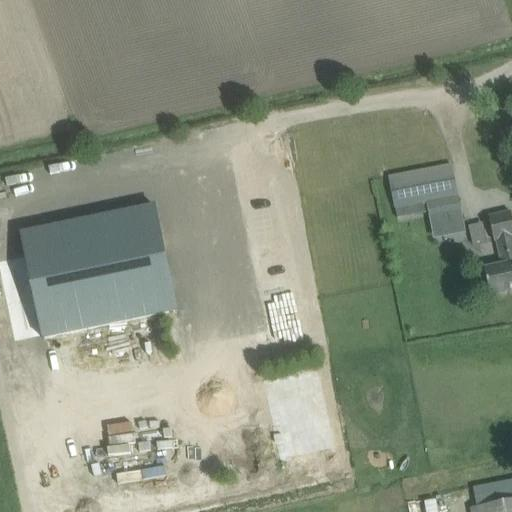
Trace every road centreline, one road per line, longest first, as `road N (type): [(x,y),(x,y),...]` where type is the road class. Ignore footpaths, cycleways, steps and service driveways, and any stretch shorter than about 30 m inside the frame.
road 1 (unclassified): [(511,68),(454,94),(232,137)]
road 2 (unknown): [(232,137),(217,161),(191,302),(159,379)]
